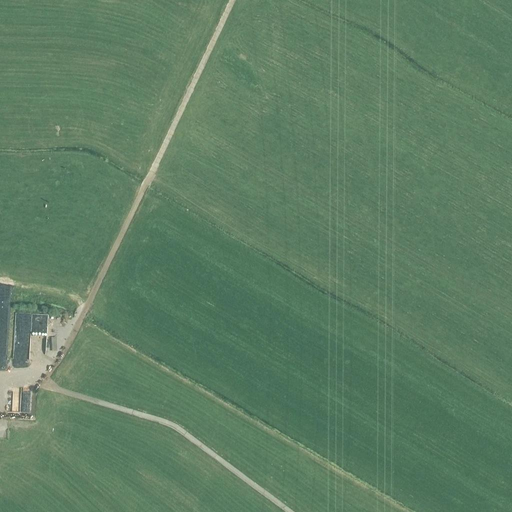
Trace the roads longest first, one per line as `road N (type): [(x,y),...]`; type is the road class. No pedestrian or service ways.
road 1 (track): [(235,0),(77,323),(38,379)]
road 2 (track): [(38,379),(176,425),(290,511)]
